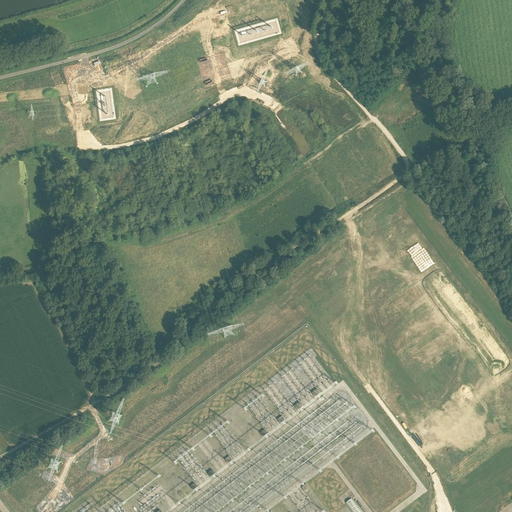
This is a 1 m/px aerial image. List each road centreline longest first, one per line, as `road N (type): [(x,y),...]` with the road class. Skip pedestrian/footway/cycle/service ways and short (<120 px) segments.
road 1 (track): [(411,168),(190,330)]
road 2 (unclassified): [(0,456),(147,371),(190,330)]
road 3 (track): [(411,168),(314,49),(333,0)]
road 4 (unclassified): [(0,77),(130,41),(184,0)]
road 5 (track): [(94,404),(39,276),(0,275)]
